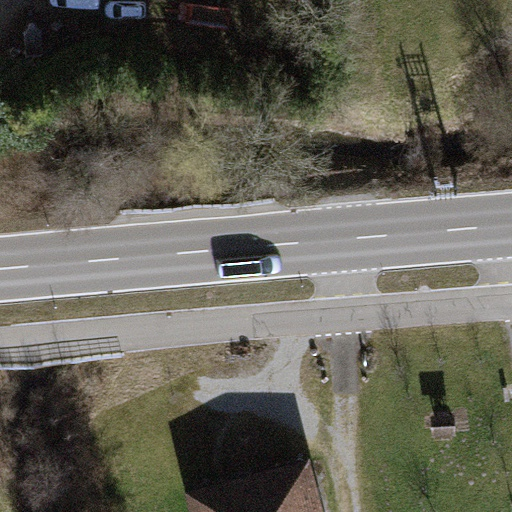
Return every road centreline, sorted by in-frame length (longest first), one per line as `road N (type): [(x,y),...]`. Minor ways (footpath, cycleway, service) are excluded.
road 1 (secondary): [(0,269),(511,225)]
road 2 (track): [(370,8),(339,241),(358,511)]
